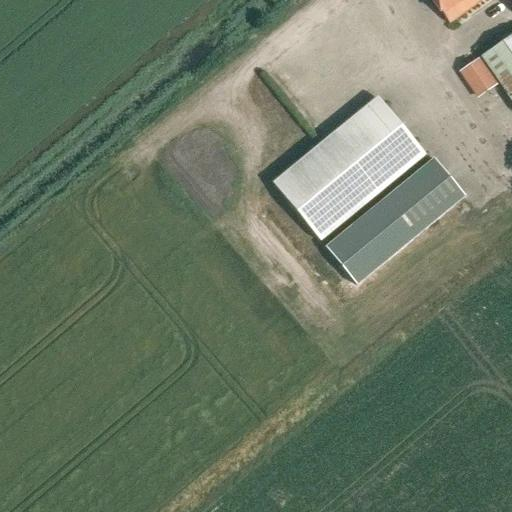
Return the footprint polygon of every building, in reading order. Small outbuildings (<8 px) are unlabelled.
[(431,0),(449,24),(483,0),(431,0)] [(324,122),(403,64),(372,20),(347,38),(355,49),(350,53),(354,59),(343,67),(339,62),(300,89),(324,122)] [(511,36),(481,58),(511,102),(511,36)] [(461,72),(479,99),(499,85),(481,59),(461,72)] [(434,161),(430,163),(423,154),(379,101),(274,187),(318,241),(325,249),(356,287),(464,198),(434,161)]
